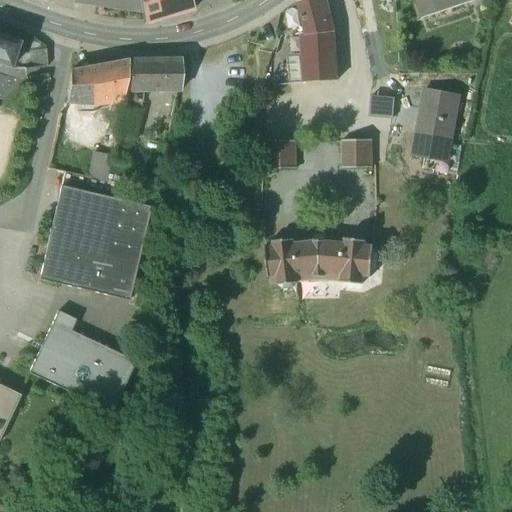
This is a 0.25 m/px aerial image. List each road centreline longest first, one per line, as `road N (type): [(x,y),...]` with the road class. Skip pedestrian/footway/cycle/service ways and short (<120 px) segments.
road 1 (residential): [(0,208),(28,202),(69,29)]
road 2 (secondary): [(69,29),(159,40),(217,27),(266,0)]
